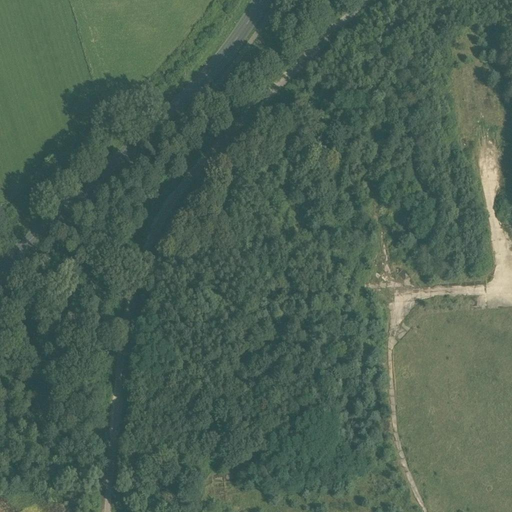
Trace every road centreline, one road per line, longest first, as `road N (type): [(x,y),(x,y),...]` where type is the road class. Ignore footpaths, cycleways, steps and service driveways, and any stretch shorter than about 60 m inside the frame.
road 1 (track): [(108,511),(126,321),(154,235),(209,158),(370,0)]
road 2 (tertiary): [(0,268),(191,91),(261,0)]
